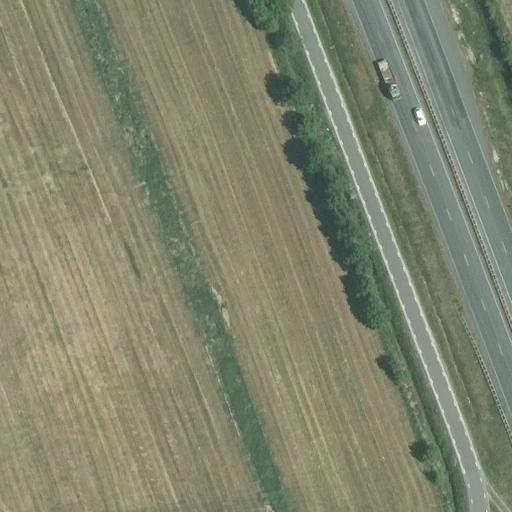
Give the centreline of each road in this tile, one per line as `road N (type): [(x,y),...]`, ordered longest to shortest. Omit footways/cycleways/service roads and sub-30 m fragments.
road 1 (unclassified): [(478,511),(448,407),(293,0)]
road 2 (trunk): [(363,0),(511,387)]
road 3 (trunk): [(511,274),(409,0)]
